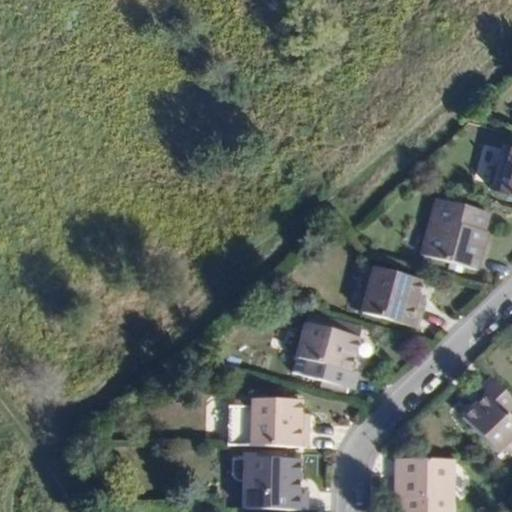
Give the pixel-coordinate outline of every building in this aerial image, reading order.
[(511,160),(496,156),(483,200),(511,208),(511,160)] [(466,285),(477,246),(473,245),(477,226),(428,213),(412,271),(466,285)] [(402,316),(408,294),(360,282),(349,325),(403,340),(409,318),(402,316)] [(338,382),(346,350),(342,349),(345,337),(302,325),(299,338),(294,337),(286,369),(312,376),(309,391),(334,398),(341,399),(344,384),(338,382)] [(511,406),(511,396),(492,373),(480,385),(486,392),(464,414),(495,449),(511,432),(511,418),(506,412),(511,406)] [(334,398),(309,391),(307,398),(332,404),(334,398)] [(305,448),(305,424),(296,424),(295,400),(229,402),(229,405),(226,405),(227,409),(225,409),(225,447),(305,448)] [(445,454),(389,453),(388,492),(394,492),(394,510),(444,510),(445,454)] [(304,507),(304,493),(296,493),(297,458),(229,456),(229,473),(234,478),(241,478),(240,507),(301,509),(304,507)]
